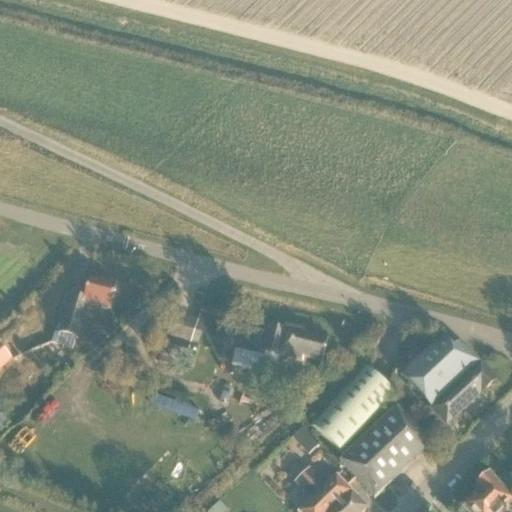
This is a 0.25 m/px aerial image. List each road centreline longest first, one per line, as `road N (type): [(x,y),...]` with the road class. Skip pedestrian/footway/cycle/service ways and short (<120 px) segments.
road 1 (unclassified): [(511,347),(0,211)]
road 2 (unclassified): [(407,511),(511,408)]
